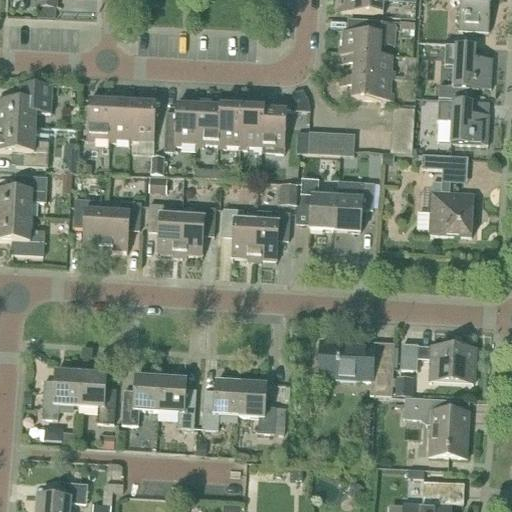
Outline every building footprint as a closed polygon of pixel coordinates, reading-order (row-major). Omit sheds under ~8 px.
[(31,0),(31,10),(57,11),(57,0),(83,1),(83,0),(31,0)] [(344,0),(344,8),(341,8),(341,15),(382,17),(383,5),(396,5),(395,0),(344,0)] [(489,36),(490,0),(449,0),(449,4),(459,5),(458,35),(489,36)] [(394,48),(395,27),(358,24),(358,36),(343,35),(342,51),(339,50),(339,58),(342,58),(343,58),(342,57),(380,60),(380,59),(381,47),(394,48)] [(414,34),(414,25),(401,25),(400,33),(414,34)] [(447,47),(473,49),(473,40),(447,39),(447,47)] [(468,91),(490,92),(492,62),(475,61),(476,49),(444,47),(443,68),(453,68),(452,89),(439,89),(438,101),(468,102),(468,91)] [(391,82),(391,83),(394,83),(394,76),(391,76),(392,59),(380,59),(380,60),(342,57),(343,58),(342,58),(341,67),(353,68),(353,79),(353,80),(391,82)] [(406,63),(405,86),(418,86),(419,64),(406,63)] [(390,97),(391,83),(391,82),(353,80),(353,79),(353,80),(340,79),(340,89),(352,90),(352,102),(393,105),(393,97),(390,97)] [(0,102),(0,129),(36,131),(36,116),(50,117),(52,91),(19,90),(18,103),(0,102)] [(111,104),(112,104),(113,92),(102,91),(102,104),(88,103),(86,144),(94,144),(94,141),(109,141),(108,145),(109,145),(109,141),(110,142),(111,104)] [(124,105),(112,104),(111,104),(110,142),(109,141),(109,145),(116,145),(117,142),(132,143),(134,106),(135,93),(125,92),(124,105)] [(291,102),(291,108),(303,108),(304,92),(292,96),(291,102)] [(154,158),(154,144),(156,107),(160,107),(161,94),(146,94),(145,106),(134,106),(132,143),(131,157),(154,158)] [(176,108),(175,129),(164,129),(163,148),(181,149),(181,145),(196,146),(197,146),(199,109),(199,96),(190,96),(189,109),(176,108)] [(203,146),(218,147),(219,147),(221,111),(222,111),(221,111),(222,97),(211,97),(210,110),(199,109),(197,146),(196,146),(196,150),(203,151),(203,146)] [(219,147),(218,147),(218,151),(225,152),(225,148),(240,149),(241,148),(242,112),(243,112),(243,99),(234,98),(233,111),(222,111),(221,111),(219,147)] [(401,111),(414,112),(415,100),(402,99),(401,111)] [(247,149),(262,150),(263,150),(264,113),(265,100),(256,100),(255,113),(243,112),(242,112),(241,148),(240,149),(239,152),(247,153),(247,149)] [(263,150),(262,150),(262,154),(269,154),(270,150),(285,151),(287,114),(291,114),(291,108),(291,102),(277,101),(277,114),(264,113),(263,150)] [(487,149),(489,119),(472,118),(473,105),(438,103),(437,123),(450,124),(449,147),(487,149)] [(392,123),(415,124),(416,113),(393,112),(392,123)] [(415,135),(415,124),(392,123),(391,134),(415,135)] [(0,154),(16,156),(22,156),(22,169),(48,171),(49,146),(35,145),(36,131),(0,129),(0,154)] [(308,157),(309,135),(296,134),(295,156),(308,157)] [(391,145),(414,147),(415,135),(391,134),(391,145)] [(308,157),(320,157),(321,135),(309,135),(308,157)] [(331,158),(332,136),(321,135),(320,157),(331,158)] [(343,137),(332,136),(331,158),(343,159),(343,137)] [(343,137),(343,159),(353,160),(355,138),(343,137)] [(413,158),(414,147),(391,145),(390,157),(413,158)] [(393,168),(393,157),(382,157),(381,168),(393,168)] [(449,173),(450,160),(422,159),(421,171),(449,173)] [(150,179),(163,179),(164,161),(151,160),(150,179)] [(473,198),(449,196),(449,186),(466,187),(467,161),(450,160),(450,174),(442,173),(441,185),(431,185),(430,216),(417,216),(416,233),(428,234),(428,237),(471,240),(473,198)] [(64,165),(63,176),(77,177),(77,166),(64,165)] [(91,179),(92,168),(79,168),(78,178),(91,179)] [(194,183),(216,184),(217,173),(195,172),(194,183)] [(217,173),(216,184),(238,185),(238,174),(217,173)] [(21,193),(14,193),(0,192),(0,218),(31,220),(32,206),(46,207),(47,181),(22,179),(21,193)] [(166,197),(167,183),(149,182),(148,195),(166,197)] [(312,200),(311,210),(310,232),(336,234),(337,201),(317,200),(318,184),(302,183),(301,199),(312,200)] [(280,187),(279,209),(296,209),(297,188),(280,187)] [(337,201),(336,234),(361,235),(363,214),(373,214),(374,188),(358,187),(357,202),(337,201)] [(82,254),(105,256),(107,215),(93,214),(94,204),(74,202),(73,231),(83,231),(82,254)] [(107,215),(105,256),(127,257),(129,234),(139,235),(141,207),(122,206),(121,216),(107,215)] [(156,259),(180,261),(182,220),(168,219),(169,209),(149,207),(147,236),(157,236),(156,259)] [(182,220),(180,261),(201,262),(203,239),(214,240),(216,212),(197,211),(196,221),(182,220)] [(231,264),(254,265),(257,225),(242,224),(243,213),(224,212),(222,240),(233,241),(231,264)] [(257,225),(254,265),(276,267),(278,244),(288,245),(290,217),(271,215),(270,226),(257,225)] [(0,243),(12,244),(18,245),(18,259),(43,261),(44,235),(30,235),(31,220),(0,218),(0,243)] [(392,399),(394,371),(374,370),(375,351),(337,348),(337,346),(322,345),(322,348),(321,348),(319,382),(321,382),(321,381),(371,384),(370,398),(392,399)] [(473,387),(474,352),(432,350),(432,351),(418,351),(418,349),(402,348),(400,373),(417,374),(417,363),(431,364),(430,385),(473,387)] [(59,408),(79,410),(81,376),(55,375),(54,385),(44,385),(41,423),(58,424),(59,408)] [(81,376),(79,410),(98,411),(97,426),(114,428),(116,393),(106,392),(107,378),(81,376)] [(397,379),(396,399),(410,400),(411,380),(397,379)] [(139,413),(159,415),(161,382),(136,380),(135,395),(124,394),(121,428),(138,429),(139,413)] [(161,382),(159,415),(178,416),(177,432),(194,433),(196,394),(186,393),(187,383),(161,382)] [(205,394),(202,433),(218,434),(219,419),(239,420),(241,387),(216,385),(215,395),(205,394)] [(241,387),(239,420),(259,421),(258,437),(274,438),(276,411),(265,411),(267,388),(241,387)] [(443,404),(411,402),(404,402),(403,423),(420,424),(426,430),(430,430),(429,459),(467,461),(469,418),(442,417),(443,404)] [(62,431),(43,431),(43,445),(62,445),(62,436),(62,431)] [(125,434),(116,434),(115,452),(124,452),(125,434)] [(72,436),(62,436),(62,445),(62,449),(72,449),(72,436)] [(113,452),(114,439),(101,438),(100,452),(113,452)] [(196,445),(196,459),(206,459),(206,446),(196,445)] [(289,484),(302,484),(302,468),(290,468),(289,484)] [(423,482),(424,474),(408,473),(408,481),(423,482)] [(357,503),(365,489),(352,483),(344,496),(357,503)] [(462,508),(463,487),(422,485),(421,506),(406,506),(405,511),(446,511),(447,508),(462,508)] [(123,496),(123,488),(112,487),(111,495),(123,496)] [(86,508),(87,493),(87,492),(60,490),(59,501),(38,499),(36,511),(68,511),(69,507),(86,508)]
